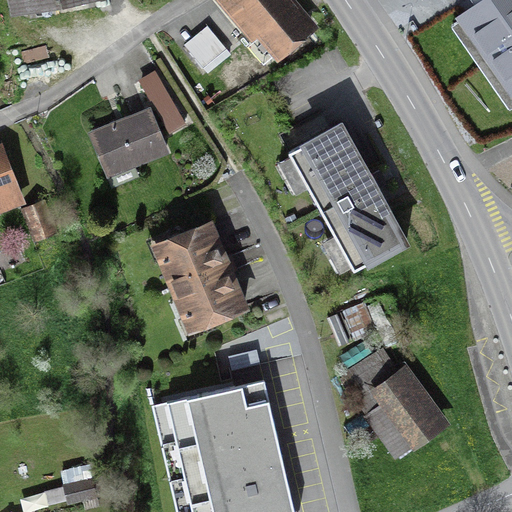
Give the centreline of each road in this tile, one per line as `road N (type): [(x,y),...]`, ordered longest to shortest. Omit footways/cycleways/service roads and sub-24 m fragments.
road 1 (secondary): [(348,0),(441,156),(511,318)]
road 2 (residential): [(240,181),(308,337),(350,511)]
road 3 (residential): [(195,0),(49,103)]
